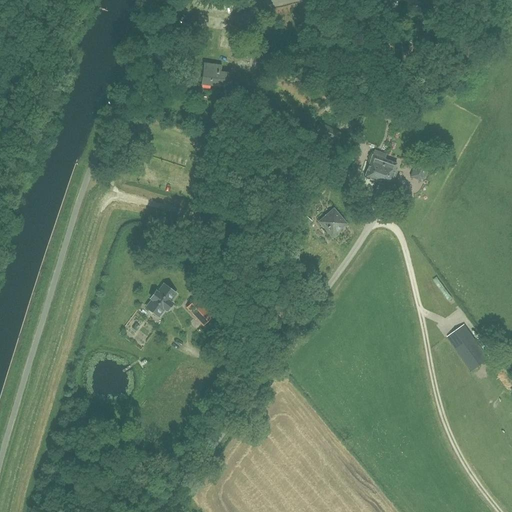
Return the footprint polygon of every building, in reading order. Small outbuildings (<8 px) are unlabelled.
[(417,22),(409,41),(418,46),(427,26),(417,22)] [(199,80),(198,90),(211,92),(212,86),(228,88),(230,74),(220,72),(220,66),(205,64),(202,80),(199,80)] [(306,112),(298,120),(303,124),(310,116),(306,112)] [(319,121),(314,132),(337,143),(342,132),(319,121)] [(372,155),(364,177),(376,181),(385,160),(384,160),(386,155),(378,152),(377,157),(372,155)] [(423,182),(430,165),(417,159),(410,176),(423,182)] [(385,160),(376,181),(388,186),(392,177),(394,178),(397,171),(394,170),(396,164),(385,160)] [(322,194),(331,185),(324,179),(315,188),(322,194)] [(331,237),(347,224),(333,208),(318,222),(331,237)] [(301,222),(306,227),(312,221),(306,216),(301,222)] [(152,300),(147,307),(159,316),(164,309),(167,311),(172,303),(170,302),(176,294),(163,285),(158,293),(157,292),(151,299),(152,300)] [(195,317),(204,308),(196,299),(187,308),(195,317)] [(447,337),(471,371),(489,359),(464,324),(447,337)]
